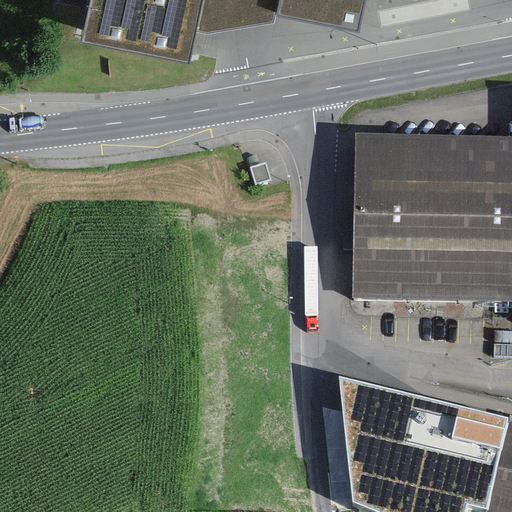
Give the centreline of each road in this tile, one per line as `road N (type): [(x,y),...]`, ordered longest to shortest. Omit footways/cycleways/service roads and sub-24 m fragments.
road 1 (unclassified): [(311,92),(309,366),(321,511)]
road 2 (primary): [(311,92),(0,136)]
road 3 (primary): [(511,56),(311,92)]
